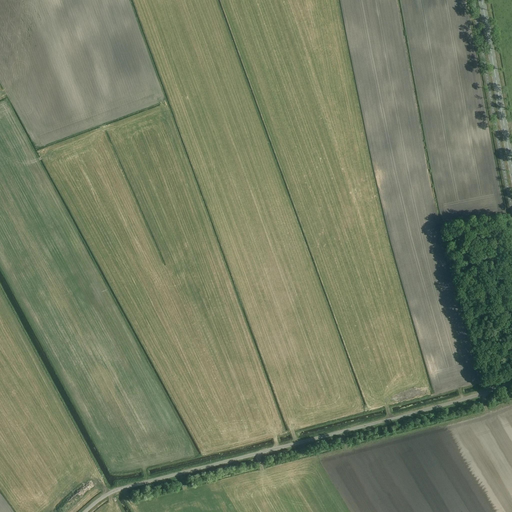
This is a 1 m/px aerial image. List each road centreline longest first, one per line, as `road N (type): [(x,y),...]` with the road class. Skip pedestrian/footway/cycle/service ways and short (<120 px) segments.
road 1 (unclassified): [(84,511),(119,489),(511,383)]
road 2 (primary): [(511,167),(481,0)]
